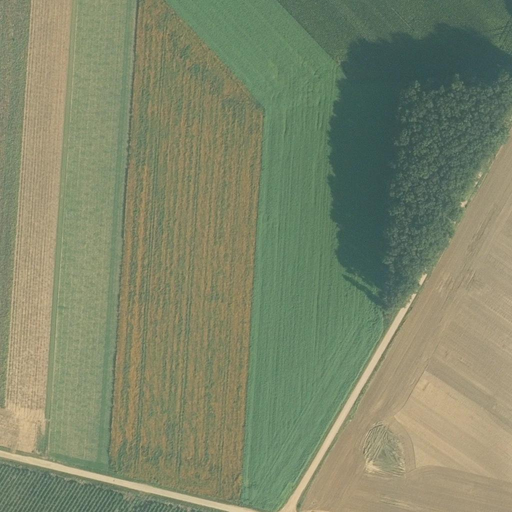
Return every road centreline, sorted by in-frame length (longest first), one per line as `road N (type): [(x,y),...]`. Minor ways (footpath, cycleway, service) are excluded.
road 1 (track): [(511,111),(285,511)]
road 2 (unclassified): [(245,511),(0,451)]
